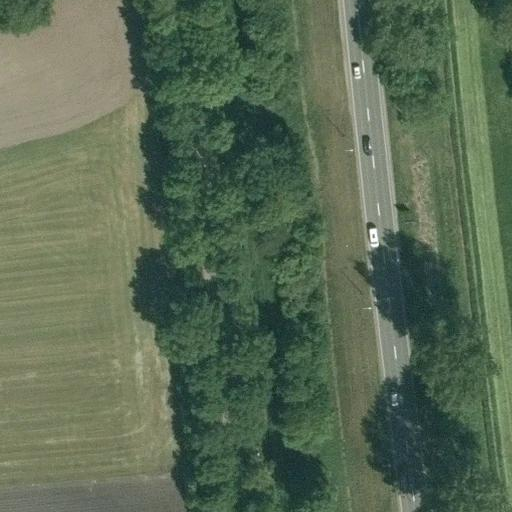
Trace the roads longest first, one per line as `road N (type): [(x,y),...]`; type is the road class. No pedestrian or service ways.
road 1 (unclassified): [(242,511),(182,0)]
road 2 (primary): [(416,511),(357,0)]
